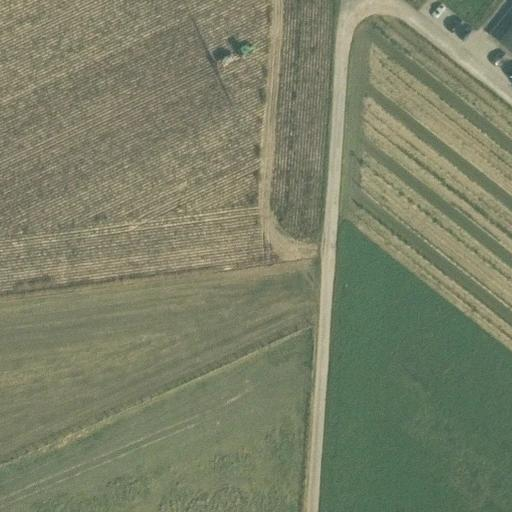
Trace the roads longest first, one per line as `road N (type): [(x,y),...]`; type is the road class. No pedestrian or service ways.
road 1 (track): [(308,511),(341,0)]
road 2 (track): [(511,94),(393,0)]
